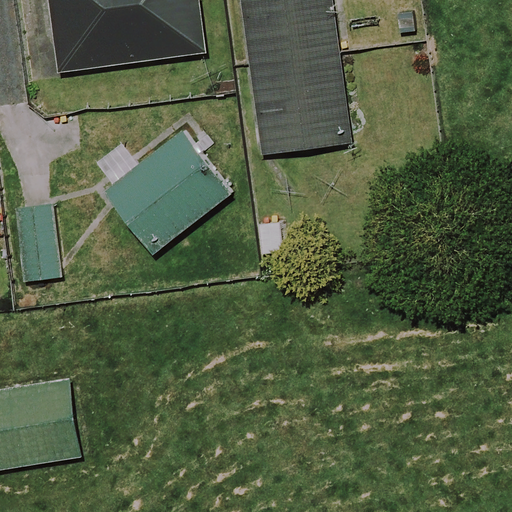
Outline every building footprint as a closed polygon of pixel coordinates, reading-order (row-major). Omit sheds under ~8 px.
[(46,0),(56,74),(200,54),(192,0),(46,0)] [(241,0),(260,155),(342,145),(324,0),(241,0)] [(200,159),(212,150),(200,134),(188,143),(178,130),(101,188),(153,256),(229,197),(200,159)] [(49,205),(13,210),(22,283),(59,278),(49,205)] [(280,221),(252,223),(255,260),(282,259),(280,221)] [(0,471),(79,459),(67,381),(30,386),(0,391),(0,471)]
